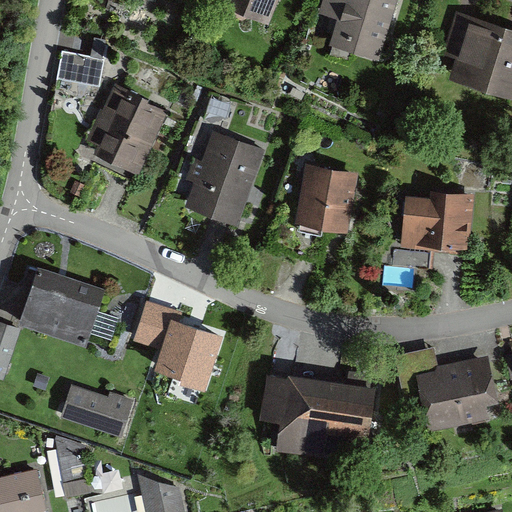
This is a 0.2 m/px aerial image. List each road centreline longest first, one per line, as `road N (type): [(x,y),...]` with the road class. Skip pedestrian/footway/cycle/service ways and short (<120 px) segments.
road 1 (residential): [(10,193),(309,322),(371,333),(511,314)]
road 2 (residential): [(10,193),(53,0)]
